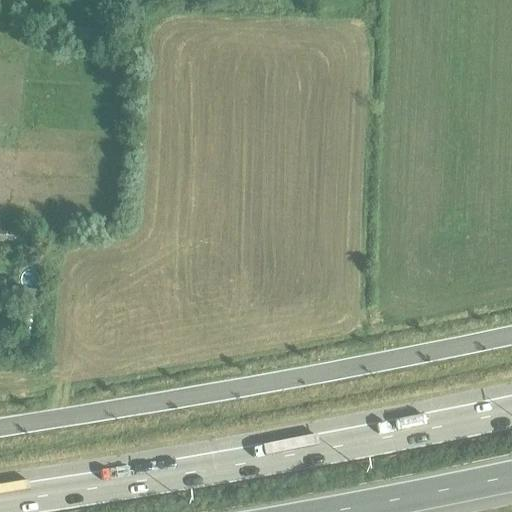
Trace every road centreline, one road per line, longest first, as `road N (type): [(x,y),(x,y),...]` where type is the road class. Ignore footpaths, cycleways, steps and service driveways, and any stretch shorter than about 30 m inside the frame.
road 1 (tertiary): [(511,337),(0,428)]
road 2 (motorway): [(511,411),(0,501)]
road 3 (motorway): [(331,511),(511,474)]
